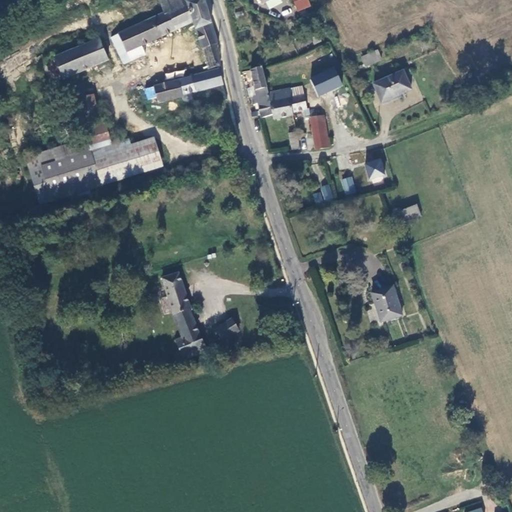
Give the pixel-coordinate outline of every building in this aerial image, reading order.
[(204,56),(217,53),(214,44),(218,43),(202,0),(183,0),(163,8),(167,20),(111,39),(117,54),(142,46),(195,29),(204,56)] [(293,0),(299,12),(311,7),(308,0),(293,0)] [(106,60),(98,39),(54,56),(56,59),(62,76),(62,77),(96,64),(106,60)] [(144,54),(142,46),(117,54),(120,62),(144,54)] [(380,51),(365,60),(369,68),(385,60),(380,51)] [(50,80),(62,76),(56,59),(44,64),(50,80)] [(109,67),(106,60),(96,64),(98,71),(109,67)] [(259,93),(256,95),(257,96),(271,95),(271,93),(263,66),(250,70),(252,76),(254,75),(259,93)] [(181,93),(221,84),(218,69),(145,89),(148,98),(156,96),(161,112),(184,106),(181,93)] [(405,71),(377,86),(386,104),(415,90),(405,71)] [(278,120),(296,115),(295,112),(292,99),(307,96),(304,85),(271,93),(271,95),(276,114),(278,120)] [(311,93),(314,107),(324,104),(320,90),(311,93)] [(98,119),(91,95),(75,100),(82,124),(98,119)] [(264,106),(267,116),(276,114),(271,95),(257,96),(260,107),(264,106)] [(313,116),(317,144),(333,141),(328,115),(322,116),(320,110),(315,111),(314,108),(310,109),(307,96),(292,99),(295,112),(306,109),(308,118),(313,116)] [(111,145),(105,123),(86,129),(92,150),(111,145)] [(292,133),(296,148),(303,147),(299,131),(292,133)] [(41,201),(163,161),(157,142),(120,154),(118,145),(91,153),(87,141),(29,160),(41,201)] [(368,182),(385,180),(382,159),(365,161),(368,182)] [(353,177),(344,179),(349,194),(358,191),(353,177)] [(331,185),(324,187),(329,202),(336,200),(331,185)] [(315,203),(322,201),(320,192),(313,193),(315,203)] [(394,202),(397,212),(420,204),(417,194),(394,202)] [(397,212),(395,213),(399,224),(424,214),(420,204),(397,212)] [(190,309),(178,274),(162,278),(182,338),(178,341),(185,359),(207,350),(202,339),(199,339),(189,310),(190,309)] [(396,286),(374,293),(384,323),(406,315),(396,286)] [(231,319),(215,329),(222,339),(236,330),(231,319)]
